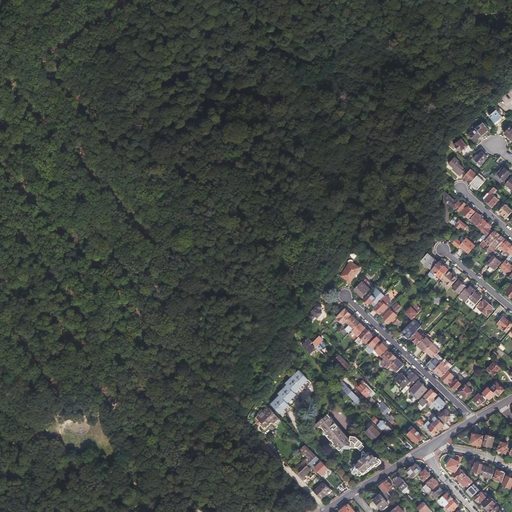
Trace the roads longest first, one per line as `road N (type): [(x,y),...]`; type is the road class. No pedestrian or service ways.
road 1 (track): [(179,205),(134,174),(123,141),(115,67),(149,0)]
road 2 (track): [(0,114),(158,293)]
road 3 (track): [(53,415),(68,421),(95,414),(143,387),(161,351),(158,293)]
road 4 (residential): [(344,297),(472,420)]
